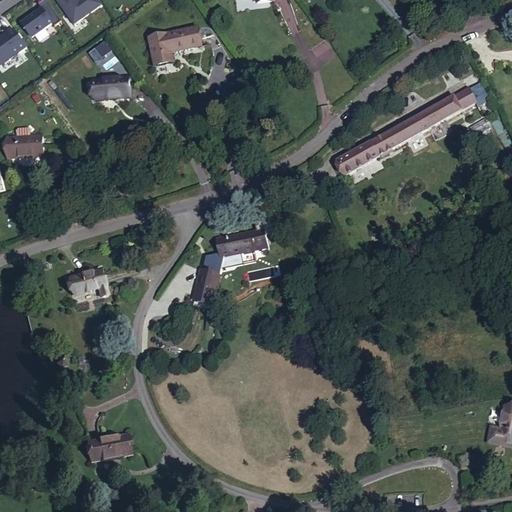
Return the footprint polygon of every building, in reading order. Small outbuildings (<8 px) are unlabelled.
[(102,5),(98,0),(56,0),(74,25),(102,5)] [(55,28),(62,23),(46,1),(39,6),(43,11),(22,25),(33,40),(53,25),(55,28)] [(27,48),(14,31),(0,40),(0,67),(27,48)] [(202,31),(154,39),(160,68),(173,66),(172,57),(205,50),(202,31)] [(108,44),(98,52),(104,59),(114,52),(108,44)] [(128,81),(93,85),(96,106),(131,102),(128,81)] [(468,91),(339,163),(348,178),(456,118),(470,141),(489,131),(493,136),(498,133),(495,126),(491,129),(468,91)] [(47,148),(14,153),(17,172),(50,167),(47,148)] [(223,258),(263,251),(260,231),(215,240),(218,255),(215,256),(214,260),(213,264),(204,262),(202,271),(199,271),(192,301),(211,305),(223,258)] [(90,291),(59,303),(65,320),(83,314),(85,321),(99,316),(90,291)] [(63,350),(57,352),(55,357),(58,363),(66,361),(68,355),(63,350)] [(495,445),(511,449),(511,413),(510,413),(504,436),(497,435),(495,445)] [(105,435),(69,442),(73,462),(109,454),(105,435)]
